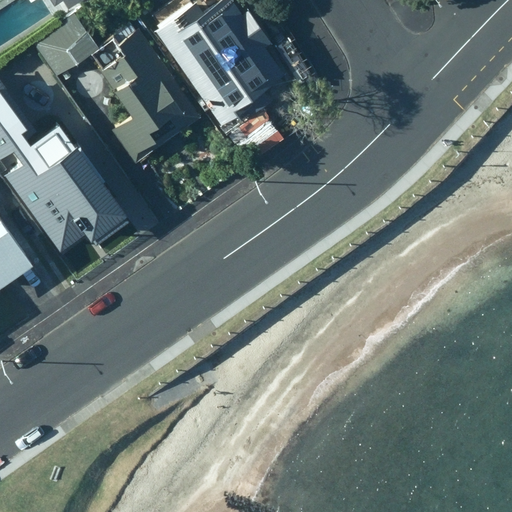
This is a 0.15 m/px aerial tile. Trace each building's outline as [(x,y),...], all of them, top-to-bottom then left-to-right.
[(49,0),(53,6),(60,1),(67,11),(83,0),(49,0)] [(213,0),(204,6),(198,0),(191,0),(156,25),(166,40),(160,44),(180,74),(185,70),(222,122),(246,106),(250,112),(272,96),(264,85),(286,69),(267,42),(272,39),(249,5),(243,9),(236,0),(213,0)] [(134,160),(201,114),(134,18),(99,43),(75,10),(33,39),(56,72),(91,48),(102,63),(99,65),(132,111),(110,126),(134,160)] [(18,137),(0,150),(0,161),(59,247),(127,199),(87,140),(74,149),(69,141),(36,163),(18,137)] [(0,281),(32,260),(0,214),(0,281)]
